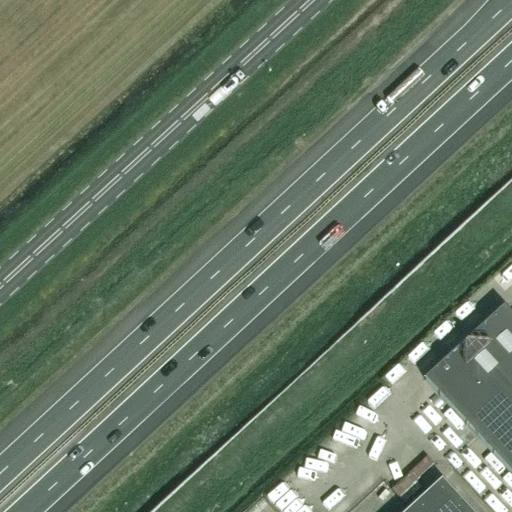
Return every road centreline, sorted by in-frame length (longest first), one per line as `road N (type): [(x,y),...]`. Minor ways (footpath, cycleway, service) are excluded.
road 1 (motorway): [(511,1),(0,471)]
road 2 (motorway): [(27,511),(511,62)]
road 3 (primary): [(312,0),(0,286)]
